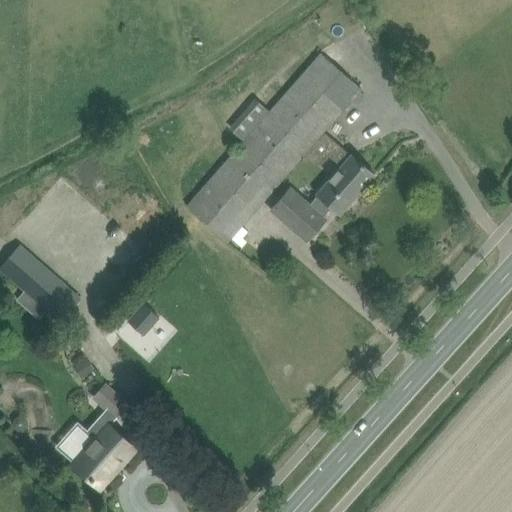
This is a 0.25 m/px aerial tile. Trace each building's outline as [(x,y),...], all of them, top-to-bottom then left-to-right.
[(244,140),(187,205),(227,241),(304,154),(319,167),(330,155),(342,166),(317,195),(310,203),(291,186),(270,210),(306,241),(326,219),(322,216),(331,207),(340,215),(375,175),(355,158),(352,155),(351,155),(339,145),(324,131),(362,88),(321,53),(312,63),(282,97),(270,111),(255,98),(229,127),(244,140)] [(1,267),(61,320),(80,299),(20,246),(1,267)] [(150,359),(176,331),(149,305),(123,333),(150,359)] [(85,356),(72,364),(79,376),(92,367),(85,356)] [(93,398),(115,417),(127,404),(105,385),(93,398)] [(17,417),(13,421),(14,426),(18,430),(24,429),(27,425),(27,420),(22,416),(17,417)] [(73,464),(97,485),(101,488),(134,450),(107,426),(73,464)]
